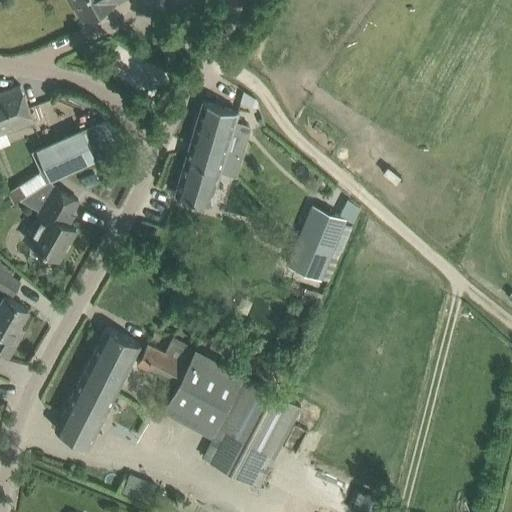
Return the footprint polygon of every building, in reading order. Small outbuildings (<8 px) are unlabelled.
[(72,0),(83,19),(116,0),(72,0)] [(0,132),(15,127),(34,120),(20,84),(0,92),(0,132)] [(210,203),(238,110),(203,100),(175,193),(210,203)] [(44,180),(51,177),(94,158),(81,128),(31,151),(44,180)] [(24,195),(20,197),(40,209),(24,237),(59,257),(76,228),(68,223),(73,213),(71,212),(79,199),(55,185),(52,179),(24,195)] [(17,184),(6,190),(13,202),(20,197),(24,195),(17,184)] [(314,203),(289,264),(323,278),(348,217),(314,203)] [(19,280),(11,275),(15,268),(0,259),(0,287),(11,294),(19,280)] [(307,287),(302,298),(319,305),(323,294),(307,287)] [(25,328),(19,324),(28,308),(11,298),(3,293),(0,297),(0,348),(9,354),(18,340),(25,328)] [(140,342),(125,334),(107,325),(90,358),(112,369),(104,385),(115,391),(140,342)] [(195,347),(195,348),(172,336),(165,351),(147,342),(137,362),(176,382),(163,407),(214,433),(202,456),(259,486),(293,421),(300,424),(304,417),(297,414),(301,405),(243,375),(244,373),(236,369),(242,358),(230,351),(224,363),(195,347)] [(88,444),(115,391),(104,385),(112,369),(90,358),(55,427),(88,444)] [(306,491),(337,503),(343,486),(313,475),(306,491)] [(155,481),(143,476),(136,495),(148,500),(155,481)]
